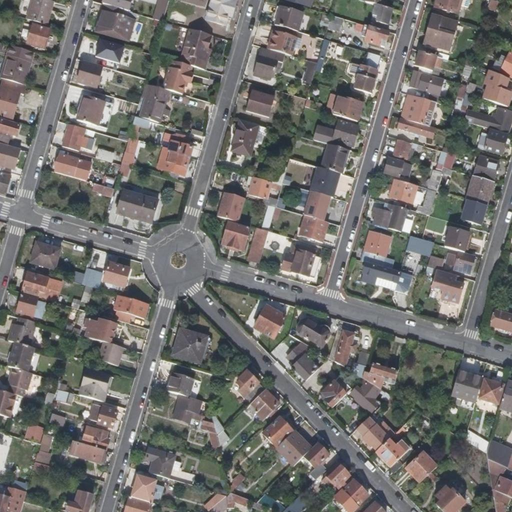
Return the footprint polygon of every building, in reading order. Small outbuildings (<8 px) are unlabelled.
[(53,1),(47,0),(30,0),(25,19),(46,26),(47,22),(53,1)] [(103,0),(102,4),(118,8),(120,0),(103,0)] [(168,2),(161,0),(159,0),(154,18),(162,21),(168,2)] [(235,2),(228,0),(210,0),(204,22),(224,28),(229,11),(233,11),(235,2)] [(468,0),(438,0),(437,8),(457,14),(459,5),(467,7),(468,0)] [(498,2),(491,0),(488,8),(495,10),(498,2)] [(118,8),(102,4),(94,32),(126,42),(126,39),(130,40),(133,29),(132,28),(134,19),(117,14),(118,8)] [(375,28),(386,31),(392,10),(382,7),(375,5),(372,14),(378,16),(375,28)] [(302,14),(279,7),(276,17),(274,25),(277,26),(296,31),(297,31),(302,14)] [(343,19),(330,15),(326,28),(339,32),(343,19)] [(427,37),(451,45),(454,35),(450,34),(453,22),(433,16),(427,37)] [(187,28),(168,23),(166,29),(185,35),(187,28)] [(386,31),(375,28),(365,25),(362,37),(366,39),(366,42),(383,47),(388,32),(386,31)] [(276,32),(294,38),(296,31),(277,26),(276,32)] [(50,32),(33,27),(28,46),(44,51),(50,32)] [(211,35),(189,29),(179,63),(191,67),(203,71),(208,53),(206,52),(207,48),(211,35)] [(272,42),(269,50),(283,54),(289,56),(292,47),(294,38),(276,32),(272,31),(270,41),(272,42)] [(450,51),(451,45),(427,37),(425,44),(450,51)] [(300,39),(294,38),(292,47),(297,49),(300,39)] [(316,64),(314,71),(320,73),(329,41),(323,39),(319,52),(316,64)] [(112,46),(95,40),(92,48),(101,51),(99,58),(107,61),(112,46)] [(33,53),(7,46),(0,70),(0,78),(2,79),(24,86),(33,53)] [(92,48),(91,48),(89,55),(99,58),(101,51),(92,48)] [(280,63),(283,54),(269,50),(261,48),(259,57),(277,62),(280,63)] [(319,52),(313,50),(310,62),(316,64),(319,52)] [(377,55),(365,51),(362,63),(374,66),(377,55)] [(419,66),(417,71),(430,75),(431,69),(433,70),(434,65),(439,67),(442,59),(419,52),(416,64),(419,66)] [(511,53),(510,53),(500,71),(511,77),(511,53)] [(277,62),(259,57),(254,74),(260,76),(259,79),(269,81),(269,79),(272,79),(277,62)] [(168,68),(189,74),(191,67),(179,63),(170,61),(168,68)] [(311,82),(314,71),(316,64),(310,62),(305,80),(311,82)] [(100,68),(83,63),(78,83),(94,88),(100,70),(108,72),(109,68),(101,66),(100,68)] [(376,70),(352,63),(350,71),(357,73),(352,88),(363,91),(364,88),(370,90),(376,70)] [(471,66),(464,64),(461,74),(468,76),(471,66)] [(168,68),(162,89),(169,91),(182,95),(185,82),(187,83),(189,74),(168,68)] [(504,90),(508,78),(490,69),(485,83),(487,84),(482,98),(505,107),(510,92),(504,90)] [(417,71),(414,70),(409,86),(414,88),(413,91),(423,94),(424,91),(431,93),(429,100),(435,102),(441,104),(443,97),(438,95),(443,79),(430,75),(417,71)] [(0,86),(0,115),(1,116),(1,118),(12,121),(16,108),(12,107),(14,104),(17,104),(19,94),(23,95),(26,86),(24,86),(2,79),(0,86)] [(146,96),(139,119),(150,122),(159,125),(162,115),(168,117),(170,111),(164,109),(169,91),(162,89),(144,83),(140,95),(146,96)] [(455,97),(461,99),(463,92),(465,86),(458,84),(455,97)] [(273,98),(251,91),(245,111),(267,117),(273,98)] [(408,94),(401,119),(428,126),(435,102),(429,100),(408,94)] [(361,103),(332,95),(327,112),(356,121),(361,103)] [(104,103),(83,97),(76,122),(96,128),(103,107),(104,103)] [(112,110),(103,107),(96,128),(105,131),(112,110)] [(506,132),(511,112),(497,108),(495,114),(491,113),(490,117),(467,111),(464,121),(492,129),(492,128),(506,132)] [(150,122),(139,119),(134,117),(131,126),(140,128),(148,130),(150,122)] [(428,126),(401,119),(399,118),(396,127),(432,137),(435,128),(428,126)] [(0,123),(0,143),(9,146),(11,135),(16,136),(19,126),(1,120),(0,123)] [(357,127),(338,121),(335,132),(318,127),(314,140),(325,143),(332,145),(333,141),(352,147),(357,127)] [(261,128),(242,123),(233,152),(253,158),(261,128)] [(84,129),(68,124),(61,146),(78,151),(79,147),(90,150),(93,139),(82,136),(84,129)] [(140,128),(131,126),(128,138),(136,140),(140,128)] [(505,136),(489,131),(488,135),(482,133),(477,147),(500,154),(505,136)] [(172,153),(190,158),(193,148),(188,147),(190,139),(177,135),(176,137),(164,134),(160,147),(163,148),(166,149),(171,151),(172,153)] [(414,145),(398,141),(394,155),(410,160),(414,145)] [(0,169),(3,170),(3,166),(14,169),(20,149),(9,146),(0,143),(0,169)] [(318,168),(339,174),(340,174),(347,149),(325,143),(318,168)] [(187,168),(190,158),(172,153),(171,151),(166,149),(163,148),(157,169),(179,175),(182,167),(187,168)] [(113,154),(97,149),(94,158),(111,163),(113,154)] [(443,167),(447,152),(439,150),(434,170),(441,172),(443,167)] [(447,152),(443,167),(450,169),(454,153),(447,151),(447,152)] [(134,155),(124,153),(121,163),(134,166),(136,160),(133,159),(134,155)] [(91,163),(60,154),(55,172),(85,181),(91,163)] [(498,161),(480,156),(475,173),(483,175),(483,177),(493,180),(498,161)] [(402,162),(389,158),(385,173),(398,176),(399,173),(408,176),(411,166),(402,164),(402,162)] [(128,168),(120,166),(117,175),(126,177),(128,168)] [(332,198),(339,174),(318,168),(317,167),(310,191),(329,197),(332,198)] [(0,173),(0,170),(0,169),(0,194),(4,195),(10,176),(0,173)] [(428,189),(436,191),(441,172),(434,170),(431,169),(426,188),(428,189)] [(271,182),(282,185),(282,183),(284,177),(273,174),(271,182)] [(465,200),(466,200),(485,206),(492,182),(472,175),(465,200)] [(282,185),(271,182),(254,177),(252,185),(249,194),(264,198),(267,189),(269,189),(270,186),(281,189),(282,185)] [(107,179),(105,187),(113,189),(116,181),(107,179)] [(415,185),(394,179),(389,197),(410,203),(410,202),(415,185)] [(113,189),(105,187),(94,183),(92,190),(103,193),(102,195),(111,198),(111,197),(113,189)] [(425,188),(415,185),(410,202),(420,205),(425,188)] [(418,206),(416,211),(429,215),(436,191),(428,189),(422,207),(418,206)] [(305,216),(322,221),(329,197),(310,191),(310,193),(302,190),(298,205),(306,207),(304,215),(305,216)] [(158,201),(123,191),(117,215),(152,225),(158,201)] [(245,198),(224,192),(222,199),(222,200),(220,207),(219,207),(217,216),(238,223),(245,198)] [(120,200),(111,197),(111,198),(109,205),(117,208),(120,200)] [(485,206),(466,200),(460,219),(479,225),(485,206)] [(269,205),(262,230),(269,231),(276,207),(269,205)] [(425,228),(429,215),(416,211),(404,208),(400,221),(425,228)] [(392,213),(378,209),(376,216),(374,222),(388,226),(392,213)] [(322,221),(305,216),(299,235),(322,241),(327,222),(322,221)] [(250,228),(228,222),(221,244),(228,246),(228,249),(238,252),(239,249),(243,251),(250,228)] [(259,264),(269,231),(262,230),(257,228),(248,260),(259,264)] [(459,251),(463,252),(464,249),(468,233),(449,228),(443,247),(445,247),(459,251)] [(367,262),(382,267),(385,256),(391,237),(371,231),(362,261),(367,262)] [(472,234),(468,233),(464,249),(468,250),(472,234)] [(422,239),(410,235),(408,242),(432,249),(433,244),(434,242),(422,239)] [(59,251),(35,244),(30,263),(53,270),(59,251)] [(443,247),(433,244),(432,249),(427,267),(436,269),(438,270),(445,247),(443,247)] [(315,251),(295,245),(292,255),(287,254),(283,269),(308,276),(315,251)] [(474,256),(463,252),(459,251),(457,256),(450,254),(447,263),(455,265),(454,269),(469,273),(474,256)] [(394,258),(385,256),(382,267),(391,269),(394,258)] [(382,267),(367,262),(361,281),(373,284),(375,276),(379,277),(396,282),(394,290),(406,293),(411,274),(399,271),(399,272),(391,269),(382,267)] [(127,270),(108,264),(103,281),(122,287),(127,270)] [(438,270),(436,269),(430,288),(442,291),(440,298),(457,304),(463,285),(454,282),(457,275),(438,270)] [(48,279),(27,273),(22,292),(37,296),(39,290),(45,292),(48,279)] [(93,280),(83,277),(81,285),(85,286),(91,288),(93,280)] [(81,302),(87,303),(89,291),(83,290),(81,302)] [(37,300),(21,295),(16,312),(21,313),(32,316),(36,301),(37,300)] [(146,306),(116,297),(111,313),(114,313),(112,320),(129,325),(131,318),(142,321),(146,306)] [(78,310),(80,301),(73,299),(70,307),(78,310)] [(44,304),(36,301),(32,316),(39,319),(41,318),(44,305),(44,304)] [(90,305),(83,303),(81,310),(88,312),(90,305)] [(288,321),(266,307),(254,328),(275,342),(279,335),(282,337),(286,329),(284,328),(288,321)] [(78,310),(73,309),(70,319),(75,320),(77,316),(78,310)] [(511,327),(511,316),(495,311),(491,324),(511,330),(511,327)] [(81,318),(77,316),(75,320),(72,334),(76,335),(79,336),(80,330),(78,329),(81,318)] [(116,325),(87,316),(83,327),(87,329),(85,337),(103,343),(110,345),(116,325)] [(7,342),(9,342),(25,347),(32,322),(17,318),(15,326),(12,325),(7,342)] [(309,320),(308,320),(305,320),(302,321),(301,321),(299,323),(297,327),(297,329),(297,333),(298,334),(322,349),(331,334),(331,331),(330,329),(329,328),(327,326),(325,325),(323,325),(321,325),(317,326),(309,320)] [(208,339),(181,332),(173,358),(200,365),(208,339)] [(354,335),(343,332),(334,363),(344,369),(354,335)] [(76,335),(72,334),(67,348),(72,349),(76,335)] [(213,341),(208,339),(200,365),(205,367),(213,341)] [(25,347),(9,342),(2,366),(13,369),(23,372),(30,348),(25,347)] [(110,345),(103,343),(97,362),(117,368),(123,349),(110,345)] [(313,351),(302,344),(287,358),(295,367),(292,369),(305,382),(317,370),(306,358),(313,351)] [(72,349),(67,348),(65,358),(71,360),(74,350),(72,349)] [(36,369),(38,356),(32,354),(29,368),(36,369)] [(364,372),(363,374),(361,379),(362,380),(380,391),(383,382),(394,385),(398,371),(373,364),(370,374),(364,372)] [(361,379),(363,374),(355,368),(351,373),(361,379)] [(23,372),(13,369),(7,385),(10,386),(8,393),(17,396),(22,397),(24,390),(26,391),(31,375),(23,372)] [(111,377),(86,370),(79,394),(104,402),(111,377)] [(60,375),(50,372),(48,379),(58,382),(60,375)] [(251,404),(264,391),(246,373),(238,380),(239,382),(236,385),(242,391),(239,393),(251,404)] [(482,380),(457,373),(450,397),(462,401),(474,404),(482,380)] [(167,392),(178,396),(189,399),(194,380),(172,374),(167,392)] [(380,391),(362,380),(359,383),(362,385),(358,389),(356,386),(349,393),(354,398),(352,400),(363,411),(365,409),(370,413),(379,403),(375,399),(382,392),(380,391)] [(491,383),(485,381),(479,399),(497,404),(502,386),(491,383)] [(345,395),(333,382),(321,394),(326,398),(323,401),(331,409),(345,395)] [(511,384),(507,383),(499,409),(511,413),(511,384)] [(0,415),(11,419),(17,396),(8,393),(0,391),(0,415)] [(74,394),(65,391),(62,399),(72,401),(74,394)] [(264,391),(251,404),(259,413),(256,416),(262,421),(278,405),(264,391)] [(175,408),(192,413),(195,401),(189,399),(178,396),(175,408)] [(94,423),(97,424),(102,407),(99,407),(94,423)] [(116,411),(102,407),(97,424),(111,428),(116,411)] [(209,433),(215,435),(212,424),(202,422),(203,416),(192,413),(175,408),(172,418),(194,424),(194,421),(200,423),(198,430),(209,433)] [(415,414),(409,409),(404,414),(409,419),(415,414)] [(61,416),(49,413),(47,421),(58,424),(61,416)] [(212,424),(211,419),(203,416),(202,422),(212,424)] [(261,435),(275,449),(292,433),(278,419),(261,435)] [(372,447),(376,452),(388,441),(366,419),(357,428),(365,436),(361,441),(370,449),(372,447)] [(81,442),(89,444),(92,435),(95,436),(97,429),(86,426),(83,437),(79,436),(78,439),(81,440),(81,442)] [(42,431),(28,427),(25,438),(39,442),(42,431)] [(106,432),(97,429),(95,436),(92,435),(89,444),(105,449),(108,440),(104,439),(106,432)] [(302,458),(311,450),(293,432),(292,433),(275,449),(293,467),(302,458)] [(40,444),(37,454),(45,456),(51,435),(43,433),(40,444)] [(218,448),(216,438),(215,435),(209,433),(213,449),(218,448)] [(221,433),(216,438),(218,448),(218,449),(228,440),(221,433)] [(463,441),(486,455),(489,443),(490,441),(485,440),(483,445),(465,434),(463,441)] [(388,441),(376,452),(374,454),(393,474),(413,455),(408,450),(410,447),(402,439),(394,447),(388,441)] [(116,443),(108,440),(105,449),(105,451),(112,453),(116,443)] [(105,451),(73,442),(70,452),(102,461),(105,451)] [(511,450),(489,443),(486,455),(487,460),(506,468),(508,470),(511,457),(511,450)] [(311,450),(302,458),(314,469),(310,473),(317,480),(324,474),(328,470),(321,463),(328,456),(316,445),(311,450)] [(174,457),(148,450),(144,461),(151,463),(148,473),(168,479),(170,469),(180,472),(182,464),(172,462),(174,457)] [(437,466),(423,452),(419,456),(432,470),(437,466)] [(43,465),(45,456),(37,454),(34,463),(43,465)] [(422,480),(430,472),(432,470),(419,456),(405,469),(419,483),(422,480)] [(506,468),(487,460),(491,490),(508,497),(511,498),(511,483),(501,479),(506,468)] [(333,464),(328,470),(324,474),(326,476),(324,477),(325,478),(335,488),(339,493),(346,486),(344,483),(349,478),(337,465),(335,466),(333,464)] [(436,478),(430,472),(422,480),(428,486),(436,478)] [(132,498),(151,504),(153,498),(160,500),(164,488),(155,485),(156,482),(137,476),(133,492),(134,492),(132,498)] [(243,481),(239,476),(233,483),(237,487),(243,481)] [(335,488),(325,478),(322,481),(331,491),(335,488)] [(352,511),(367,497),(353,482),(334,501),(345,511),(352,511)] [(465,494),(456,484),(448,492),(445,489),(435,499),(438,501),(434,505),(441,511),(457,511),(465,505),(460,499),(465,494)] [(26,493),(15,489),(12,499),(0,495),(0,511),(8,511),(9,509),(17,511),(20,511),(24,500),(26,493)] [(480,511),(493,499),(493,497),(491,490),(468,511),(480,511)] [(491,490),(493,497),(501,501),(505,503),(508,497),(491,490)] [(87,511),(93,494),(82,491),(79,503),(67,500),(64,508),(77,511),(87,511)] [(248,501),(230,494),(227,496),(225,498),(225,509),(225,510),(233,510),(232,499),(246,505),(248,501)] [(268,497),(265,494),(256,504),(260,505),(268,497)] [(204,507),(207,511),(221,511),(225,509),(225,498),(218,496),(204,507)] [(148,511),(151,504),(132,498),(129,497),(124,511),(148,511)] [(494,511),(502,511),(501,501),(493,497),(493,499),(494,511)]
